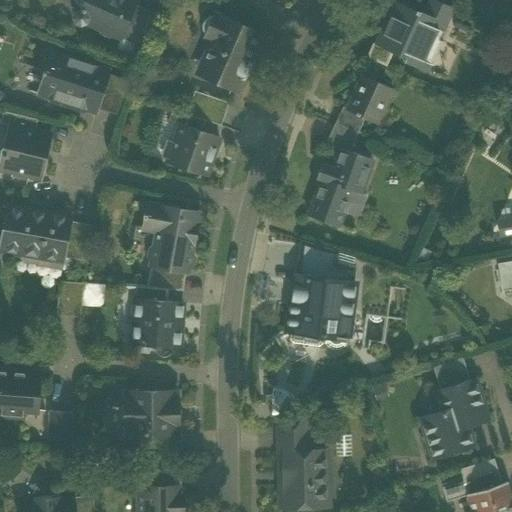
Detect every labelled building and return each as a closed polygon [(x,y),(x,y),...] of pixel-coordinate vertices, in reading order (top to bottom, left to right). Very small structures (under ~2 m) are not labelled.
[(86,23),(121,38),(136,5),(137,2),(133,0),(85,0),(81,10),(76,12),(74,18),(76,23),(81,25),(86,23)] [(406,58),(407,59),(421,31),(435,38),(439,39),(453,9),(433,0),(430,0),(424,14),(417,10),(416,12),(392,1),(388,11),(391,12),(375,44),(393,52),(406,58)] [(121,38),(143,48),(158,15),(136,5),(121,38)] [(198,73),(237,90),(242,78),(238,76),(245,61),(248,63),(261,35),(222,18),(215,15),(210,16),(205,18),(203,22),(202,27),(202,31),(205,36),(208,37),(213,39),(198,73)] [(428,73),(432,64),(425,60),(435,38),(421,31),(407,59),(406,58),(404,61),(428,73)] [(439,39),(435,38),(425,60),(432,64),(442,41),(439,39)] [(366,57),(387,67),(393,52),(375,44),(373,43),(366,57)] [(65,102),(95,112),(97,109),(108,74),(109,70),(52,52),(46,72),(44,71),(43,73),(45,74),(38,94),(46,96),(49,101),(60,105),(65,102)] [(97,109),(120,116),(127,93),(131,81),(108,74),(97,109)] [(364,118),(377,123),(393,89),(362,75),(347,109),(364,118)] [(194,91),(187,114),(172,109),(168,120),(180,124),(202,132),(206,120),(219,125),(227,102),(194,91)] [(343,107),(336,122),(358,132),(364,118),(347,109),(343,107)] [(9,125),(35,131),(38,120),(3,111),(0,123),(9,125)] [(349,151),(358,132),(336,122),(327,143),(340,149),(341,148),(349,151)] [(167,162),(207,175),(219,138),(202,132),(180,124),(173,143),(169,142),(164,157),(168,158),(167,162)] [(13,175),(27,179),(28,175),(41,178),(51,135),(35,131),(9,125),(0,161),(0,168),(14,172),(13,175)] [(340,149),(333,169),(329,180),(322,178),(321,178),(308,215),(339,226),(350,193),(356,196),(358,192),(360,193),(372,159),(349,151),(341,148),(340,149)] [(317,177),(321,178),(322,178),(329,180),(333,169),(322,165),(317,177)] [(186,272),(188,272),(189,267),(192,265),(193,258),(191,254),(193,243),(190,238),(192,228),(196,225),(199,213),(182,210),(180,207),(178,209),(168,207),(166,205),(164,206),(148,204),(146,214),(144,214),(143,218),(145,218),(143,229),(157,231),(154,247),(150,249),(149,257),(151,261),(151,265),(186,272)] [(42,257),(63,261),(64,257),(70,221),(71,217),(8,206),(2,237),(0,236),(0,256),(2,257),(7,254),(8,251),(21,253),(24,258),(37,260),(42,257)] [(511,234),(511,218),(496,221),(499,237),(511,234)] [(64,257),(87,261),(91,243),(94,225),(70,221),(64,257)] [(299,275),(352,282),(354,269),(336,264),(337,251),(303,240),(299,275)] [(502,291),(511,289),(511,261),(497,264),(502,291)] [(151,265),(146,288),(136,287),(135,299),(167,301),(168,289),(183,290),(186,272),(151,265)] [(332,348),(336,349),(340,348),(344,346),(346,346),(355,283),(352,282),(299,275),(295,275),(293,286),(297,286),(296,300),(292,300),(288,331),(291,331),(290,339),(293,343),(319,346),(323,344),(323,343),(325,344),(328,347),(332,348)] [(57,315),(81,317),(84,283),(60,281),(57,315)] [(140,351),(148,352),(152,346),(153,344),(180,346),(183,303),(167,301),(135,299),(132,343),(137,343),(137,345),(140,351)] [(433,366),(440,389),(469,380),(462,357),(433,366)] [(1,414),(23,416),(23,409),(37,410),(40,373),(0,369),(0,407),(2,407),(1,414)] [(434,391),(441,411),(445,425),(425,431),(433,459),(474,446),(468,426),(488,420),(475,378),(469,380),(440,389),(434,391)] [(270,417),(271,417),(297,409),(297,407),(292,398),(282,391),(273,389),(271,389),(271,395),(266,395),(265,405),(271,405),(270,417)] [(176,434),(178,434),(177,391),(125,392),(126,434),(140,434),(176,434)] [(47,440),(71,442),(73,412),(49,410),(47,440)] [(420,418),(425,431),(445,425),(441,411),(420,418)] [(284,427),(285,451),(309,450),(308,418),(307,418),(280,426),(280,428),(284,427)] [(140,447),(176,450),(176,434),(140,434),(140,447)] [(281,484),(282,507),(320,506),(320,493),(327,492),(326,450),(309,450),(285,451),(281,451),(281,472),(285,472),(285,484),(281,484)] [(442,487),(447,502),(466,496),(466,494),(502,483),(494,459),(460,469),(463,481),(442,487)] [(147,470),(148,486),(176,486),(175,470),(147,470)] [(511,511),(511,496),(507,482),(502,483),(466,494),(466,496),(471,511),(511,511)] [(138,487),(138,511),(182,511),(183,499),(179,499),(178,486),(176,486),(148,486),(138,487)] [(74,511),(73,501),(72,501),(63,502),(62,499),(58,495),(35,497),(31,502),(32,505),(21,506),(21,511),(74,511)] [(73,501),(74,511),(94,511),(92,495),(72,498),(72,501),(73,501)]
